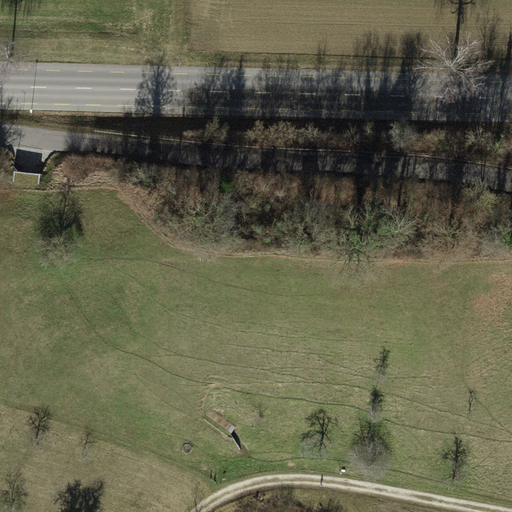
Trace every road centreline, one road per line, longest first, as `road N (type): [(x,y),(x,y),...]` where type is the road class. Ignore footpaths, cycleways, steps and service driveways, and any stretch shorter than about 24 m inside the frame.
road 1 (residential): [(511,177),(0,133)]
road 2 (secondary): [(511,96),(0,86)]
road 3 (track): [(495,511),(285,477),(222,491),(202,511)]
